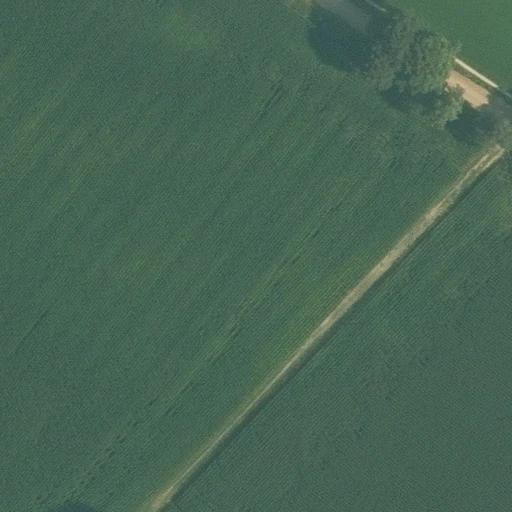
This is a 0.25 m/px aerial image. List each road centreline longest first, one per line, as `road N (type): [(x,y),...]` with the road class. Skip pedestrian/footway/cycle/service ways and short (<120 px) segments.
road 1 (track): [(511,129),(145,511)]
road 2 (track): [(511,120),(334,0)]
